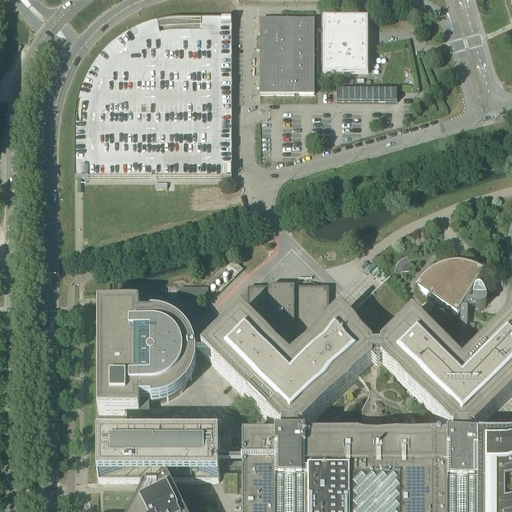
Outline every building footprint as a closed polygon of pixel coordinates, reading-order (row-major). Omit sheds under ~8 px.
[(79,181),(232,181),(232,164),(232,132),(232,98),(232,21),(180,22),(169,22),(157,25),(146,28),(135,32),(124,38),(115,44),(107,52),(98,61),(91,71),(85,81),(81,92),(78,104),(76,115),(75,181),(79,181)] [(260,21),(260,29),(260,97),(314,97),(314,89),(314,21),(311,21),(260,21)] [(324,61),(324,63),(325,66),(325,74),(335,74),(337,74),(339,74),(340,73),(356,73),(367,73),(366,55),(365,51),(364,38),(367,38),(367,33),(367,30),(366,27),(366,26),(365,25),(365,24),(364,24),(363,24),(362,24),(361,23),(352,24),(350,24),(340,22),(337,22),(330,21),(328,22),(325,22),(325,24),(325,28),(325,30),(326,31),(326,32),(326,45),(325,45),(324,56),(324,61)] [(337,104),(397,104),(397,92),(382,92),(379,92),(337,92),(337,93),(337,102),(337,104)] [(243,272),(234,263),(226,271),(235,280),(243,272)] [(181,511),(174,496),(172,494),(172,493),(170,488),(167,488),(164,493),(164,494),(159,494),(160,493),(148,492),(148,494),(145,494),(144,496),(136,511),(511,511),(511,316),(511,317),(483,345),(472,356),(471,357),(467,361),(466,362),(468,323),(468,317),(468,309),(474,310),(475,310),(476,310),(477,310),(478,311),(479,311),(481,310),(482,310),(483,310),(484,309),(485,308),(485,307),(486,307),(486,306),(487,305),(487,303),(487,302),(486,300),(486,299),(486,298),(485,297),(485,296),(484,295),(483,294),(482,292),(481,292),(480,292),(479,291),(478,291),(477,292),(476,292),(476,293),(475,293),(475,294),(474,295),(474,296),(473,298),(473,299),(470,299),(468,299),(467,299),(479,281),(481,278),(482,275),(479,273),(477,272),(474,271),(471,270),(469,269),(466,269),(463,268),(460,268),(459,268),(457,268),(455,268),(453,268),(452,268),(450,268),(448,269),(446,269),(444,269),(442,270),(441,271),(439,271),(437,272),(435,273),(434,274),(432,275),(431,276),(429,277),(428,278),(426,279),(425,280),(423,282),(422,283),(421,284),(420,286),(419,287),(418,289),(420,291),(423,292),(422,293),(429,297),(431,298),(457,316),(460,311),(460,362),(459,362),(459,361),(422,324),(421,323),(414,316),(413,316),(412,316),(414,314),(413,313),(411,311),(408,308),(396,296),(385,285),(386,284),(390,280),(390,279),(389,279),(389,280),(387,282),(350,319),(356,325),(355,325),(353,327),(342,316),(340,316),(325,331),(319,325),(329,315),(329,290),(248,290),(248,315),(251,319),(248,322),(242,316),(241,316),(211,346),(202,355),(202,357),(205,360),(210,365),(280,434),(283,434),(283,443),(245,443),(244,444),(244,469),(243,474),(243,492),(243,496),(243,511),(181,511)] [(208,290),(207,290),(200,290),(194,290),(190,290),(181,290),(181,299),(208,299),(208,290)] [(199,365),(210,365),(205,360),(202,360),(199,360),(197,360),(196,357),(196,356),(196,354),(195,352),(195,351),(195,349),(194,347),(193,345),(193,344),(192,342),(191,341),(190,339),(189,338),(188,336),(187,335),(186,333),(185,332),(183,331),(182,329),(181,328),(179,327),(178,326),(176,325),(175,324),(173,323),(171,322),(170,321),(168,321),(166,320),(164,320),(162,319),(161,319),(159,318),(157,318),(155,318),(153,318),(151,318),(151,320),(149,320),(149,319),(149,318),(148,317),(147,317),(147,316),(146,316),(145,316),(144,317),(143,317),(143,318),(142,318),(142,319),(142,320),(140,320),(140,310),(140,309),(139,308),(112,308),(99,308),(98,309),(98,415),(99,416),(123,416),(123,443),(99,443),(98,444),(98,484),(99,485),(103,485),(107,485),(130,485),(134,485),(163,485),(162,488),(160,493),(159,494),(164,494),(164,493),(167,488),(168,485),(218,485),(219,484),(219,474),(243,474),(244,469),(219,469),(219,444),(218,443),(150,443),(150,404),(152,404),(152,406),(152,407),(153,407),(155,407),(158,406),(161,406),(163,405),(166,405),(168,404),(171,403),(173,401),(176,400),(178,398),(180,397),(182,395),(184,393),(186,391),(187,389),(189,387),(190,385),(192,382),(193,380),(194,378),(195,375),(195,372),(196,370),(196,367),(197,365),(199,365)]
